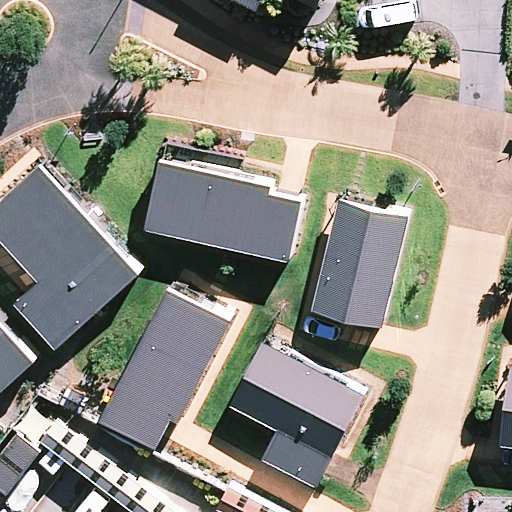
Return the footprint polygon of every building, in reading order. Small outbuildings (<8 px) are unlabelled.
[(308,196),(170,164),(156,223),(294,255),(308,196)] [(145,269),(44,165),(0,206),(0,240),(39,281),(21,297),(66,344),(145,269)] [(413,206),(341,193),(319,309),(391,323),(413,206)] [(237,311),(176,281),(106,422),(167,452),(237,311)] [(0,390),(41,354),(0,308),(0,390)] [(372,391),(271,333),(235,396),(285,425),(271,448),(322,477),(372,391)] [(181,511),(60,420),(43,441),(48,444),(137,511),(181,511)] [(43,452),(20,433),(0,458),(0,483),(11,493),(43,452)] [(228,490),(219,508),(225,511),(285,511),(231,485),(228,490)]
